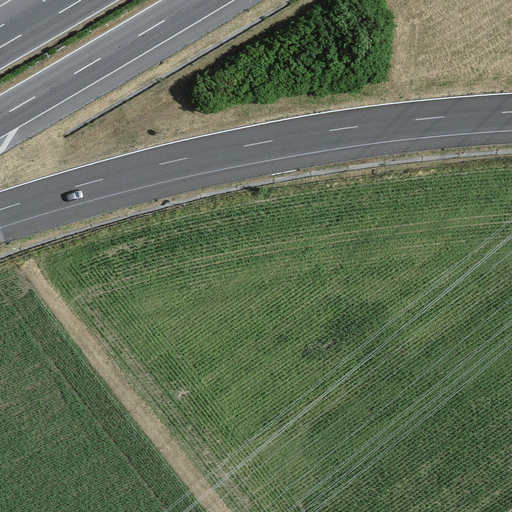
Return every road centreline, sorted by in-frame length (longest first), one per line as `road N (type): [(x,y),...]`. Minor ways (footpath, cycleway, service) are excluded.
road 1 (motorway): [(0,209),(265,142),(511,112)]
road 2 (motorway): [(0,117),(199,0)]
